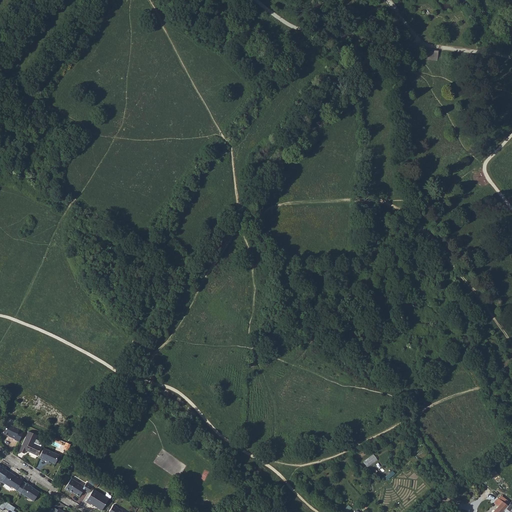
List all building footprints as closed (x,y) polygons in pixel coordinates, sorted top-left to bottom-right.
[(428,51),(427,60),(437,61),(438,52),(428,51)] [(16,440),(20,442),(24,432),(20,430),(20,429),(10,424),(6,432),(13,436),(13,437),(16,439),(16,440)] [(31,431),(21,451),(25,454),(27,450),(38,455),(43,446),(36,442),(38,438),(39,435),(31,431)] [(36,442),(43,446),(45,442),(38,438),(36,442)] [(61,455),(45,447),(40,457),(48,461),(49,460),(56,464),(61,455)] [(364,461),(368,467),(378,460),(374,454),(364,461)] [(0,479),(4,482),(11,472),(7,469),(8,468),(5,466),(4,468),(0,464),(0,476),(2,477),(0,479)] [(19,477),(11,472),(4,482),(12,488),(12,487),(18,491),(25,479),(20,476),(19,477)] [(84,491),(89,494),(94,486),(96,483),(91,480),(88,485),(86,484),(84,487),(71,479),(64,489),(72,494),(72,493),(80,497),(84,491)] [(32,486),(28,483),(20,496),(24,499),(25,498),(33,503),(40,493),(32,487),(32,486)] [(108,499),(93,490),(86,502),(90,505),(91,504),(101,510),(108,499)] [(511,511),(511,506),(509,504),(507,506),(498,499),(494,503),(497,506),(492,511),(511,511)] [(4,510),(9,503),(4,500),(0,507),(4,510)]
